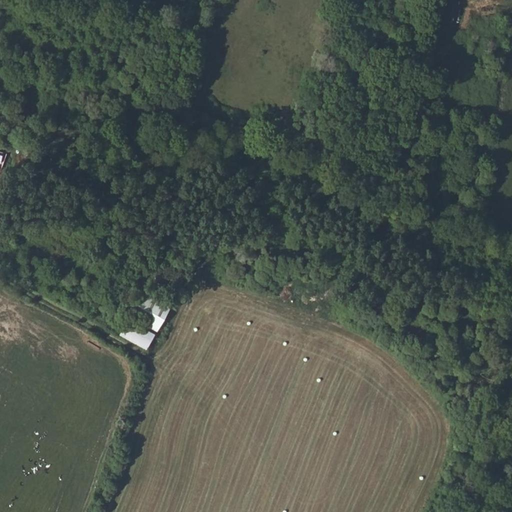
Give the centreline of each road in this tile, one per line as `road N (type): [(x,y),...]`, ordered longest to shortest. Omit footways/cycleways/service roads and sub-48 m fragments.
road 1 (track): [(0,277),(146,361),(174,339),(196,282)]
road 2 (track): [(451,511),(511,397)]
